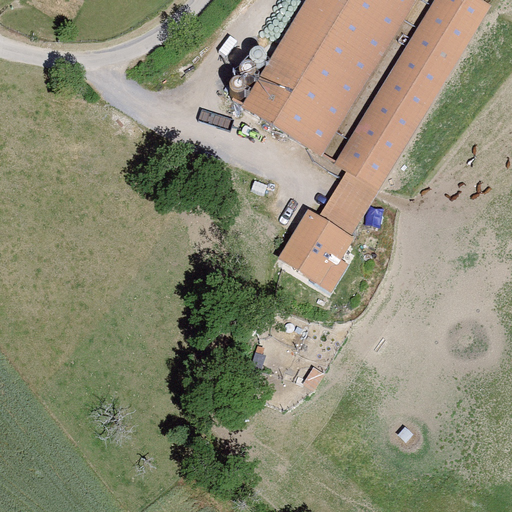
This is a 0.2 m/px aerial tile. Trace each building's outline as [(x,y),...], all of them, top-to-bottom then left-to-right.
[(416,0),(308,0),(246,105),(326,152),(416,0)] [(489,15),(463,0),(434,0),(328,176),(340,182),(319,217),(354,238),(489,15)] [(251,62),(257,64),(264,62),(266,55),(263,49),(257,47),(251,49),(248,56),(251,62)] [(241,76),(247,78),(252,76),(254,70),(252,65),(246,63),(241,65),(239,71),(241,76)] [(232,91),(238,94),(244,91),(246,86),(244,80),(238,78),(232,80),(230,86),(232,91)] [(306,209),(277,258),(334,292),(350,265),(341,260),(354,238),(319,217),(306,209)]
